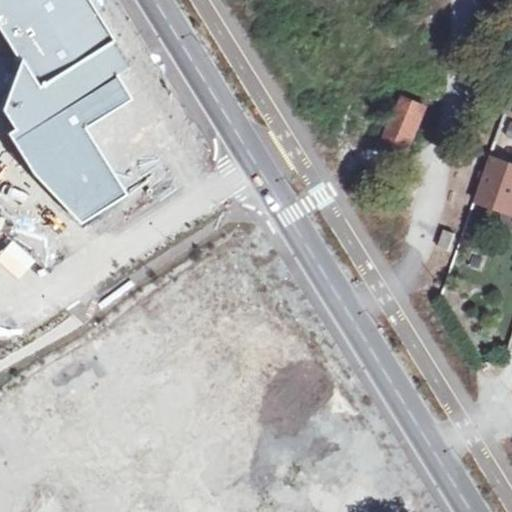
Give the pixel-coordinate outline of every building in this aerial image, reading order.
[(127,64),(100,15),(89,0),(0,0),(0,34),(16,60),(1,105),(13,124),(5,129),(29,171),(78,221),(120,192),(81,126),(127,96),(112,73),(127,64)] [(425,108),(401,97),(383,143),(408,153),(425,108)] [(86,127),(94,142),(120,128),(113,114),(86,127)] [(511,198),(511,166),(501,163),(485,205),(506,213),(511,198)] [(425,285),(420,293),(434,302),(440,294),(425,285)] [(100,511),(29,405),(0,425),(0,511),(100,511)] [(415,469),(391,482),(407,511),(431,498),(415,469)]
